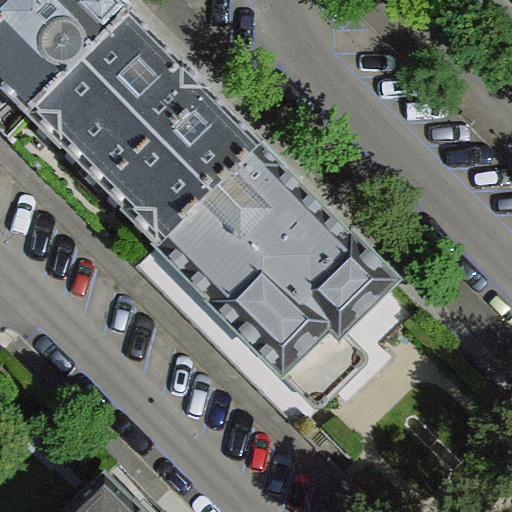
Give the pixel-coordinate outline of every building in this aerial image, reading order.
[(114,0),(0,0),(0,88),(29,117),(131,17),(114,0)] [(259,147),(131,17),(29,117),(159,246),(259,147)] [(396,283),(259,147),(159,246),(285,375),(332,328),(341,337),(396,283)] [(364,361),(341,337),(332,328),(285,375),(312,406),(326,405),(365,368),(364,361)] [(135,511),(101,478),(66,511),(135,511)]
